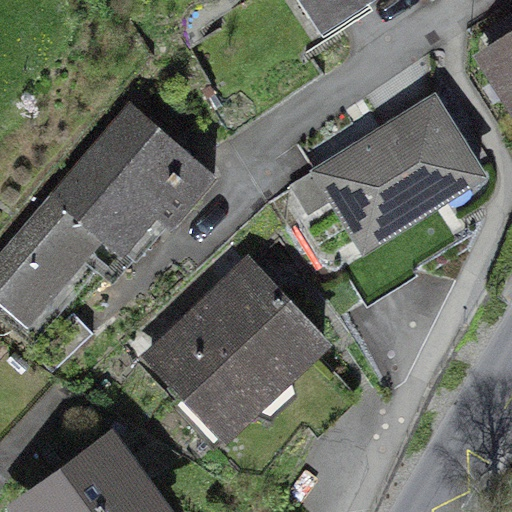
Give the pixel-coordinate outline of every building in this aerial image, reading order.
[(308,0),(330,30),(375,0),(308,0)] [(511,47),(493,59),(511,88),(511,47)] [(430,110),(323,171),(364,242),(471,180),(430,110)] [(127,111),(0,270),(0,299),(28,321),(93,239),(117,258),(159,206),(170,215),(204,172),(127,111)] [(245,277),(160,357),(231,431),(315,351),(245,277)] [(155,511),(110,448),(29,506),(33,511),(155,511)]
